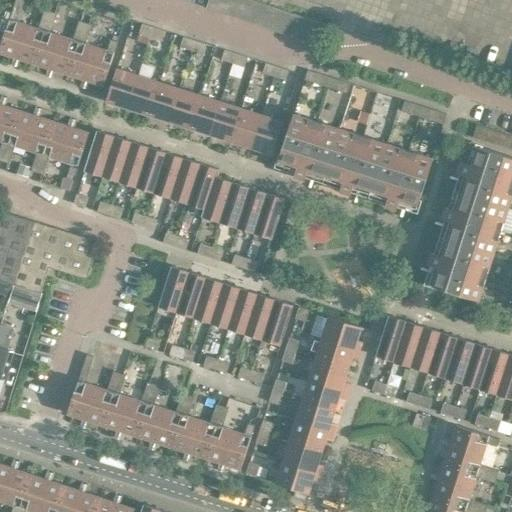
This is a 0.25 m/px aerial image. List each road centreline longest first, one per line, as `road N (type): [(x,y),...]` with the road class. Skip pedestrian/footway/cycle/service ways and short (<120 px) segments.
road 1 (residential): [(130,0),(302,55),(369,53),(511,99)]
road 2 (residential): [(35,444),(72,328),(102,307),(123,239),(54,216),(38,198),(0,185)]
road 3 (residential): [(35,444),(253,511)]
